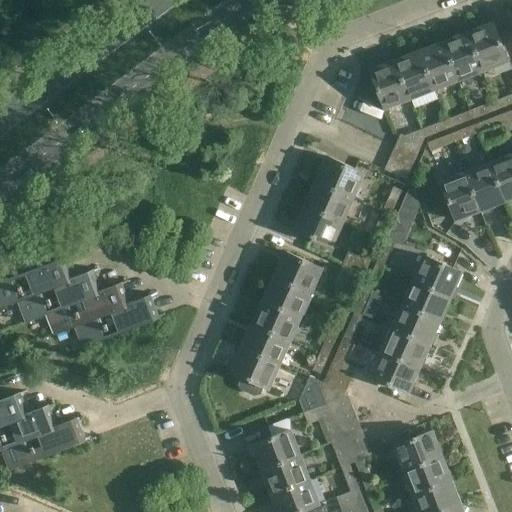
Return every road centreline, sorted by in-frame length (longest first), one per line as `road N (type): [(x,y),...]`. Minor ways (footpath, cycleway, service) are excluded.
road 1 (residential): [(214,307),(323,58),(344,37),(440,0)]
road 2 (secondary): [(0,194),(261,0)]
road 3 (secondary): [(175,0),(0,133)]
road 4 (residential): [(33,382),(112,413),(185,388)]
road 5 (residential): [(90,251),(214,307)]
road 6 (residential): [(223,511),(185,388)]
